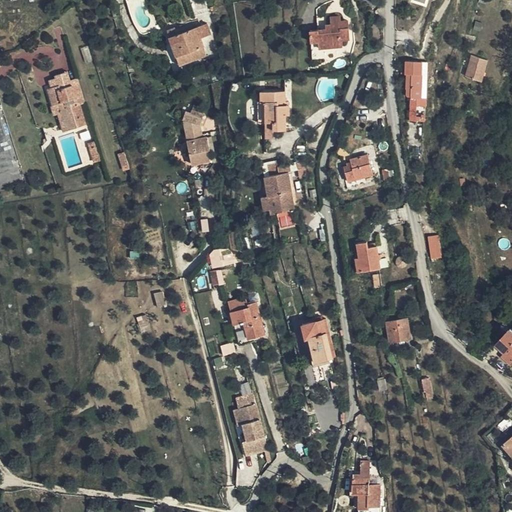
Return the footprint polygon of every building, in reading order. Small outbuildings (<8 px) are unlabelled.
[(327,29),(311,30),(312,42),(320,42),(321,48),(342,47),(342,40),(350,39),(349,21),(341,21),(341,17),(332,17),(332,24),(333,29),(327,29)] [(207,23),(197,27),(201,38),(211,34),(207,23)] [(197,27),(178,34),(170,37),(178,56),(180,66),(207,56),(205,51),(204,45),(201,38),(197,27)] [(170,37),(178,34),(176,28),(168,31),(170,37)] [(87,63),(94,61),(88,46),(82,48),(87,63)] [(482,82),(488,61),(472,57),(466,78),(482,82)] [(422,61),(406,60),(406,69),(407,74),(407,96),(411,96),(411,105),(417,105),(417,97),(421,97),(422,61)] [(50,80),(52,88),(60,85),(62,89),(73,85),(80,105),(81,104),(86,103),(79,81),(72,83),(68,72),(56,75),(56,78),(50,80)] [(60,85),(52,88),(49,89),(54,105),(59,104),(68,131),(87,125),(81,104),(80,105),(73,85),(62,89),(60,85)] [(267,120),(267,123),(274,123),(274,130),(275,130),(287,130),(287,115),(290,115),(290,101),(286,101),(286,91),(261,91),(261,101),(258,101),(259,123),(263,123),(263,119),(267,120)] [(59,104),(54,105),(52,106),(55,115),(58,114),(62,125),(64,132),(68,131),(59,104)] [(194,106),(193,110),(204,115),(206,111),(194,106)] [(204,115),(193,110),(191,113),(187,111),(184,119),(200,125),(204,115)] [(274,123),(267,123),(267,138),(275,138),(275,130),(274,130),(274,123)] [(64,132),(62,125),(48,129),(51,139),(65,134),(64,132)] [(197,140),(190,141),(188,141),(193,165),(211,161),(209,151),(211,150),(208,138),(197,140)] [(89,144),(92,153),(96,152),(95,149),(98,148),(96,142),(89,144)] [(350,157),(342,145),(336,152),(346,162),(350,157)] [(96,152),(92,153),(95,162),(102,161),(98,148),(95,149),(96,152)] [(129,164),(126,154),(119,156),(122,166),(129,164)] [(351,159),(351,161),(352,164),(348,166),(344,166),(349,182),(373,175),(368,155),(351,159)] [(279,174),(279,167),(278,163),(270,164),(272,175),(279,174)] [(292,171),(291,164),(279,167),(279,174),(289,172),(292,171)] [(278,212),(296,209),(294,199),(290,200),(289,193),(292,192),(289,172),(279,174),(272,175),(265,176),(269,196),(271,209),(272,214),(278,212)] [(265,210),(271,209),(269,196),(263,197),(265,210)] [(465,211),(471,211),(470,198),(463,199),(465,211)] [(292,214),(294,225),(298,224),(296,209),(278,212),(279,216),(292,214)] [(438,235),(429,236),(432,258),(441,257),(438,235)] [(357,244),(359,257),(361,271),(381,268),(377,246),(369,248),(368,242),(357,244)] [(225,265),(222,249),(206,252),(209,269),(225,265)] [(214,285),(217,284),(221,284),(219,270),(212,271),(214,285)] [(229,302),(232,312),(249,307),(248,305),(246,297),(229,302)] [(240,345),(255,341),(254,337),(265,334),(257,303),(248,305),(249,307),(232,312),(240,345)] [(313,314),(314,322),(323,320),(322,312),(313,314)] [(323,320),(314,322),(303,324),(306,338),(307,338),(309,337),(315,361),(330,357),(332,357),(327,333),(330,332),(327,319),(323,320)] [(407,319),(387,322),(390,341),(410,338),(407,319)] [(511,363),(511,331),(510,330),(496,345),(505,353),(509,357),(507,360),(511,363)] [(336,356),(330,332),(327,333),(332,357),(336,356)] [(309,337),(307,338),(314,367),(331,363),(330,357),(315,361),(309,337)] [(223,355),(235,351),(232,343),(220,346),(223,355)] [(341,397),(334,367),(326,369),(333,399),(341,397)] [(422,380),(424,392),(426,392),(427,398),(433,396),(429,378),(422,380)] [(385,380),(378,381),(381,391),(387,389),(385,380)] [(254,394),(253,394),(238,398),(240,408),(256,404),(254,394)] [(246,456),(265,451),(268,450),(256,404),(240,408),(235,409),(239,425),(244,424),(248,440),(243,441),(246,456)] [(355,478),(371,478),(371,467),(362,467),(362,474),(351,474),(351,498),(355,498),(355,508),(361,509),(361,493),(355,493),(355,478)] [(371,485),(371,478),(355,478),(355,493),(361,493),(361,509),(370,509),(371,506),(381,506),(381,485),(371,485)]
